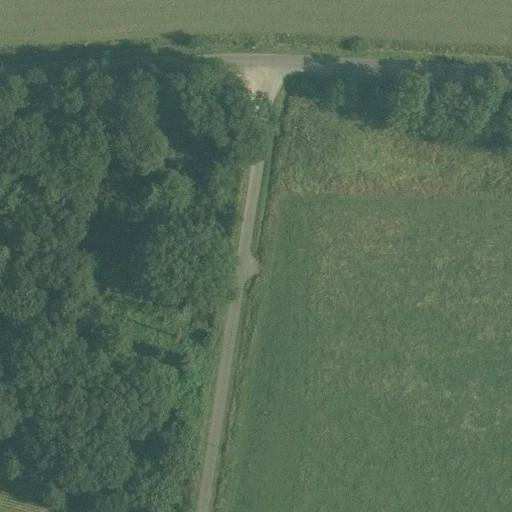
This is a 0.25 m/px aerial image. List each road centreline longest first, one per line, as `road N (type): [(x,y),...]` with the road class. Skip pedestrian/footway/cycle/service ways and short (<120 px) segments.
road 1 (unclassified): [(205,511),(270,59)]
road 2 (unclassified): [(270,59),(0,67)]
road 3 (unclassified): [(270,59),(511,73)]
